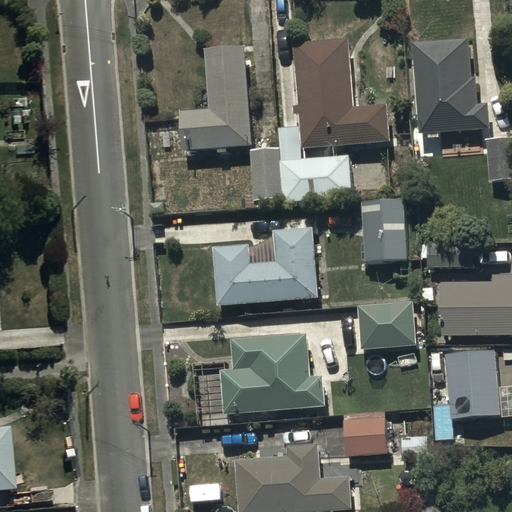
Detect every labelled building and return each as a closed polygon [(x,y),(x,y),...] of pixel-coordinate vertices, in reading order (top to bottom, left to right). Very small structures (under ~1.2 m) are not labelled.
[(467,38),(413,43),(420,131),(489,126),(487,102),(477,103),(475,75),(470,76),(467,38)] [(353,45),(298,50),(307,155),(394,147),(390,110),(359,113),(353,45)] [(249,53),(209,56),(212,92),(203,93),(204,116),(184,118),(187,157),(256,152),(249,53)] [(283,155),(286,205),(356,204),(354,162),(304,165),(302,131),(281,132),(283,155)] [(511,138),(487,141),(491,182),(511,180),(511,138)] [(286,205),(283,155),(254,156),(255,206),(286,205)] [(406,203),(364,205),(368,267),(409,265),(406,203)] [(279,238),(253,252),(217,255),(222,313),(323,303),(317,235),(279,238)] [(476,287),(445,287),(445,341),(511,340),(511,280),(496,281),(496,249),(424,250),(425,272),(476,272),(476,287)] [(417,307),(363,311),(366,353),(420,348),(417,307)] [(311,340),(235,344),(237,376),(225,376),(228,420),(329,414),(327,383),(313,384),(311,340)] [(501,357),(450,359),(453,425),(504,423),(501,357)] [(389,417),(347,418),(349,462),(391,460),(389,417)] [(8,436),(0,436),(0,499),(12,499),(8,436)] [(430,443),(404,443),(404,461),(430,461),(430,443)] [(291,464),(240,467),(242,511),(356,511),(354,484),(325,486),(323,452),(290,454),(291,464)]
